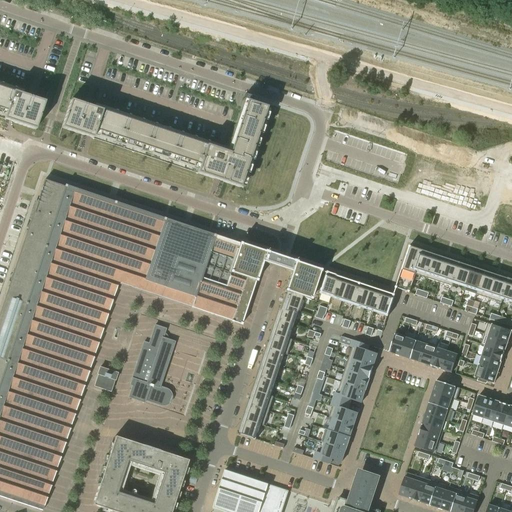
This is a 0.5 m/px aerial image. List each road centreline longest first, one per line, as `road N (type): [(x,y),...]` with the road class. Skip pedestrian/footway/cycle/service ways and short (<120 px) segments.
road 1 (residential): [(301,187),(326,111),(0,5)]
road 2 (residential): [(0,234),(22,167),(40,153),(286,232)]
road 3 (residential): [(217,446),(286,232)]
road 4 (residential): [(511,257),(301,187)]
road 5 (residential): [(349,463),(383,357),(434,374)]
road 6 (residential): [(349,463),(338,486),(217,446)]
